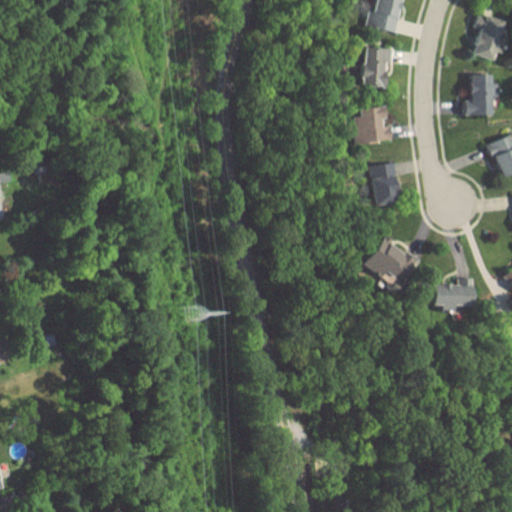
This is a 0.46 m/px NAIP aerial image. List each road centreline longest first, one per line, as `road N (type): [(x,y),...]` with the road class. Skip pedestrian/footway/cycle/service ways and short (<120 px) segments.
road 1 (tertiary): [(300,511),(224,149),(227,72),(247,0)]
road 2 (residential): [(441,0),(423,69),(422,120),(429,170),(453,210)]
